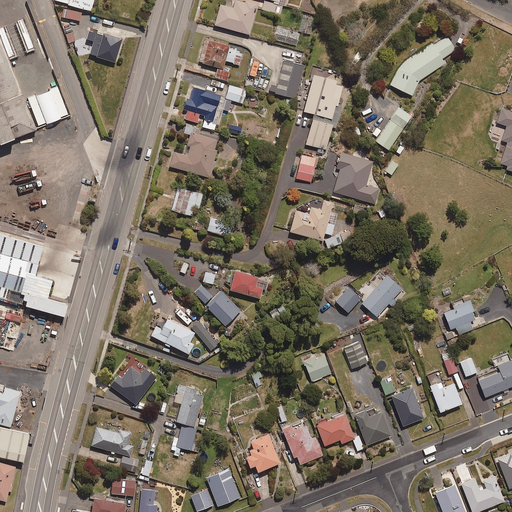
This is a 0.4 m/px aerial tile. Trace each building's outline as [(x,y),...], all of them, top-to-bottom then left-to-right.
[(57,0),(90,9),(92,0),(57,0)] [(248,33),(257,3),(245,0),(233,0),(232,7),(219,3),(214,24),(248,33)] [(79,19),(81,11),(65,8),(63,17),(79,19)] [(310,34),(315,17),(303,14),(298,31),(310,34)] [(36,50),(23,18),(14,22),(26,54),(36,50)] [(6,25),(0,27),(0,39),(8,60),(18,56),(6,25)] [(295,45),(299,33),(275,27),(272,39),(295,45)] [(114,61),(120,38),(88,29),(86,38),(92,40),(89,53),(114,61)] [(441,58),(455,49),(446,36),(433,45),(431,42),(401,63),(389,84),(410,95),(419,80),(444,62),(441,58)] [(208,38),(201,60),(222,67),(230,46),(208,38)] [(0,140),(18,134),(35,128),(8,60),(0,39),(0,140)] [(243,52),(229,48),(225,60),(238,65),(243,52)] [(295,98),(304,65),(282,59),(279,71),(274,70),(268,91),(295,98)] [(226,80),(229,71),(217,68),(214,77),(226,80)] [(334,83),(335,79),(311,73),(301,110),(313,113),(304,148),(324,153),(331,126),(335,127),(341,104),(337,103),(342,85),(334,83)] [(443,92),(449,84),(443,79),(437,87),(443,92)] [(215,130),(223,109),(228,111),(231,100),(219,96),(219,94),(190,84),(182,107),(187,109),(184,118),(197,122),(198,116),(204,118),(201,126),(215,130)] [(246,90),(228,84),(223,97),(242,103),(246,90)] [(57,86),(26,98),(38,126),(68,114),(57,86)] [(388,149),(411,114),(399,106),(375,141),(388,149)] [(511,111),(501,108),(496,122),(506,125),(501,139),(507,141),(499,163),(507,165),(505,168),(511,170),(511,111)] [(198,134),(199,127),(185,124),(183,131),(189,132),(184,153),(174,151),(170,165),(208,176),(218,140),(198,134)] [(365,184),(372,161),(340,152),(336,167),(339,168),(332,191),(374,203),(379,188),(365,184)] [(310,181),(316,158),(301,154),(295,178),(310,181)] [(390,174),(397,164),(391,160),(384,170),(390,174)] [(198,208),(202,194),(177,186),(170,208),(191,214),(193,206),(198,208)] [(330,211),(332,201),(323,199),(320,207),(310,204),(308,212),(294,208),(288,230),(321,239),(323,232),(331,234),(336,213),(330,211)] [(228,236),(231,223),(208,217),(204,229),(228,236)] [(9,289),(24,293),(22,303),(62,314),(65,303),(45,297),(50,278),(33,274),(41,246),(0,234),(0,297),(6,299),(9,289)] [(257,278),(257,276),(234,269),(229,288),(259,297),(261,288),(265,289),(267,281),(257,278)] [(212,283),(214,273),(204,271),(202,280),(212,283)] [(392,298),(401,287),(385,273),(360,302),(376,316),(388,303),(392,306),(396,301),(392,298)] [(347,312),(360,298),(347,286),(335,300),(347,312)] [(204,302),(211,295),(203,287),(196,294),(204,302)] [(224,324),(240,309),(221,290),(205,306),(224,324)] [(474,318),(471,311),(473,310),(468,298),(451,305),(452,308),(442,312),(449,328),(454,326),(458,334),(472,328),(468,320),(474,318)] [(21,322),(0,316),(0,347),(13,351),(21,322)] [(193,342),(190,341),(194,331),(165,316),(159,327),(154,324),(149,334),(187,354),(193,342)] [(351,368),(367,362),(361,347),(345,354),(351,368)] [(323,355),(315,358),(313,354),(301,359),(310,381),(331,373),(323,355)] [(134,404),(156,375),(130,356),(103,393),(112,399),(118,392),(134,404)] [(447,374),(456,371),(452,357),(442,360),(447,374)] [(465,376),(476,371),(470,357),(459,362),(465,376)] [(484,396),(511,384),(511,363),(511,360),(496,365),(499,371),(477,379),(484,396)] [(258,377),(261,376),(259,369),(250,373),(256,386),(261,384),(258,377)] [(384,394),(395,390),(390,376),(379,380),(384,394)] [(453,382),(442,386),(440,381),(429,385),(439,411),(460,402),(453,382)] [(0,423),(9,426),(20,391),(0,385),(0,423)] [(402,425),(423,417),(411,386),(390,394),(402,425)] [(175,421),(182,422),(193,426),(202,394),(184,389),(175,421)] [(281,421),(286,419),(280,405),(275,406),(281,421)] [(381,410),(368,415),(365,408),(353,413),(365,444),(390,434),(381,410)] [(340,443),(354,437),(344,412),(315,424),(324,445),(339,438),(340,443)] [(314,435),(310,437),(302,417),(280,426),(296,465),(322,454),(314,435)] [(196,443),(193,442),(197,428),(181,423),(177,437),(173,436),(170,445),(193,451),(196,443)] [(115,427),(114,431),(95,425),(90,444),(129,455),(132,445),(126,443),(130,431),(115,427)] [(0,455),(21,460),(27,433),(0,426),(0,455)] [(267,432),(249,439),(252,446),(247,448),(250,454),(244,456),(248,466),(253,463),(256,470),(278,462),(267,432)] [(362,447),(359,437),(352,439),(356,450),(362,447)] [(511,454),(498,460),(510,489),(511,488),(511,456),(511,457),(511,454)] [(135,471),(138,459),(122,455),(119,467),(135,471)] [(148,475),(152,461),(145,459),(141,474),(148,475)] [(0,461),(0,499),(4,500),(14,466),(0,461)] [(216,505),(239,497),(228,468),(205,477),(216,505)] [(471,511),(473,511),(504,500),(493,475),(482,479),(485,487),(478,489),(473,477),(459,482),(471,511)] [(133,494),(134,479),(110,477),(109,493),(133,494)] [(441,511),(464,511),(453,484),(434,491),(441,511)] [(153,504),(154,490),(140,488),(137,511),(157,511),(158,504),(153,504)] [(196,510),(212,504),(206,488),(190,494),(196,510)] [(122,511),(124,501),(92,496),(89,511),(71,509),(70,511),(122,511)]
